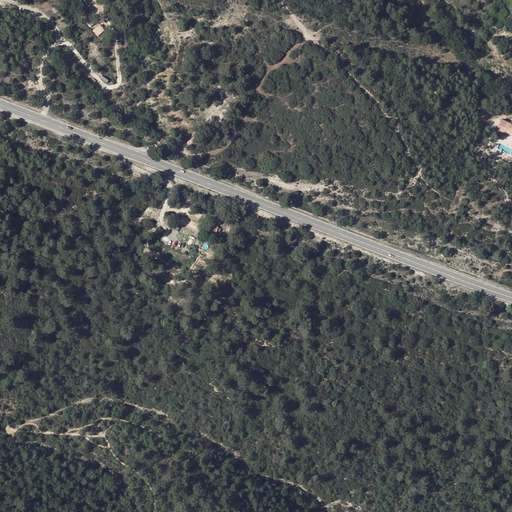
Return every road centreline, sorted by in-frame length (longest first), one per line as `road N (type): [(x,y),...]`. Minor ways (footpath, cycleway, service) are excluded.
road 1 (tertiary): [(511,300),(0,105)]
road 2 (track): [(143,158),(152,147),(204,154),(231,141),(268,70),(308,37),(275,0)]
